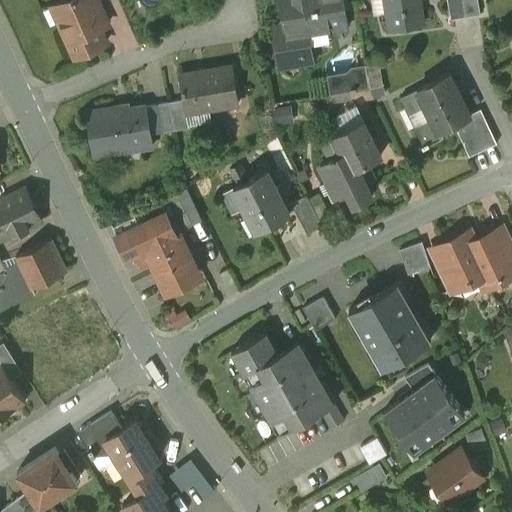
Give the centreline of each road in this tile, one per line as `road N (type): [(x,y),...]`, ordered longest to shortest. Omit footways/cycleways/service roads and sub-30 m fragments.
road 1 (residential): [(507,171),(324,259),(156,357)]
road 2 (residential): [(29,107),(156,357)]
road 3 (residential): [(29,107),(175,38),(243,25)]
road 4 (residential): [(156,357),(265,511)]
road 5 (residential): [(156,357),(0,458)]
